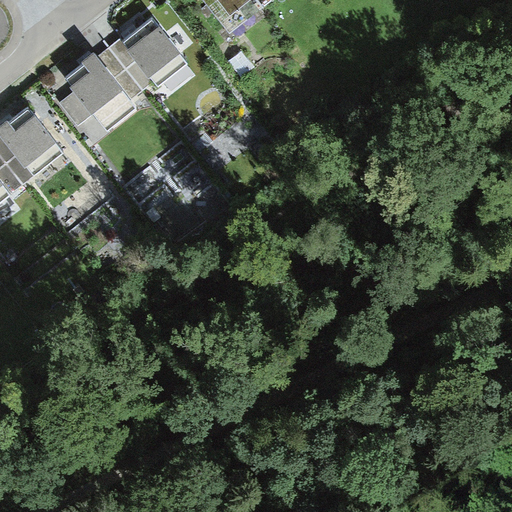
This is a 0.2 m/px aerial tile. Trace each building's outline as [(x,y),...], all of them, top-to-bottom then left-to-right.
[(205,0),(227,28),(264,0),(205,0)] [(153,16),(122,39),(157,85),(188,62),(153,16)] [(122,39),(100,55),(135,102),(157,85),(122,39)] [(98,52),(66,76),(107,130),(139,106),(135,102),(100,55),(98,52)] [(26,103),(0,122),(0,129),(0,130),(35,175),(65,152),(26,103)] [(0,130),(0,177),(12,193),(35,175),(0,130)] [(0,177),(0,202),(12,193),(0,177)]
